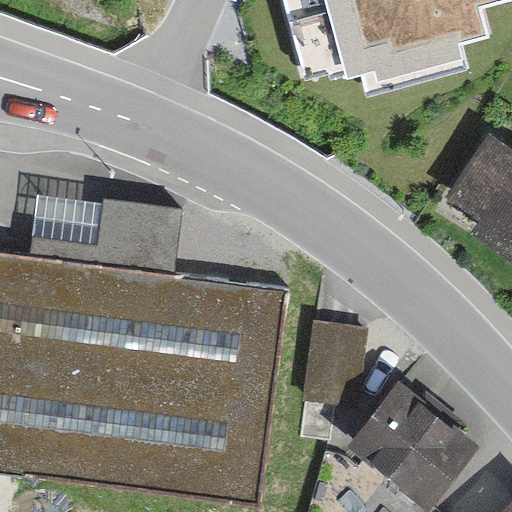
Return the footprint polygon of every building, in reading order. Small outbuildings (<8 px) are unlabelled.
[(511,0),(284,0),(303,76),(346,84),(370,103),(463,69),(458,54),(485,45),(475,19),(511,6),(511,0)] [(511,136),(497,126),(443,207),(511,252),(511,136)] [(65,195),(50,193),(41,254),(290,288),(299,249),(255,215),(65,195)] [(0,248),(0,469),(263,501),(290,288),(41,254),(0,248)] [(341,323),(312,321),(300,400),(357,408),(368,326),(341,323)] [(428,511),(482,447),(399,379),(345,445),(426,511),(428,511)] [(511,511),(511,496),(495,511),(511,511)]
